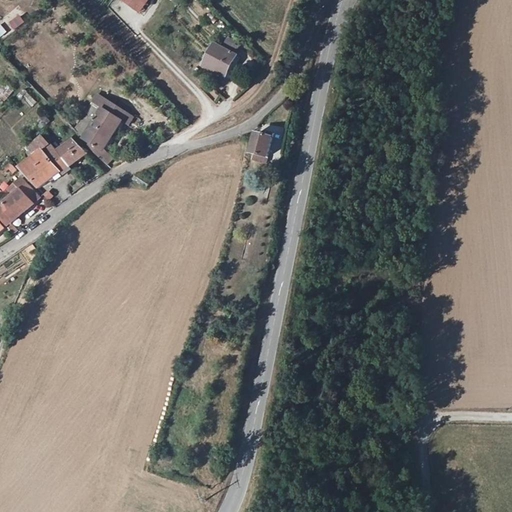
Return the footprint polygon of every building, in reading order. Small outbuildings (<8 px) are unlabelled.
[(131,0),(133,1),(130,5),(140,12),(148,0),(131,0)] [(226,41),(222,48),(235,55),(239,48),(226,41)] [(235,55),(222,48),(215,45),(204,66),(226,78),(237,56),(235,55)] [(99,93),(115,98),(119,83),(104,78),(99,93)] [(0,102),(3,105),(13,90),(2,82),(0,84),(0,102)] [(23,100),(33,106),(37,100),(26,94),(23,100)] [(89,147),(108,166),(114,160),(104,151),(123,122),(119,119),(106,111),(103,110),(84,139),(91,143),(89,147)] [(41,128),(50,121),(44,114),(35,121),(41,128)] [(253,161),(269,165),(270,161),(267,160),(268,158),(273,139),(256,134),(251,153),(255,154),(253,161)] [(71,167),(58,152),(52,144),(51,145),(43,137),(30,147),(33,151),(29,155),(32,159),(20,168),(40,189),(71,167)] [(74,141),(58,152),(71,167),(88,154),(74,141)] [(152,182),(139,174),(135,181),(147,188),(152,182)] [(15,235),(19,231),(12,223),(34,204),(41,198),(28,183),(25,186),(21,182),(18,185),(21,189),(0,207),(0,216),(8,225),(7,227),(15,235)] [(50,192),(45,196),(49,200),(53,196),(50,192)]
